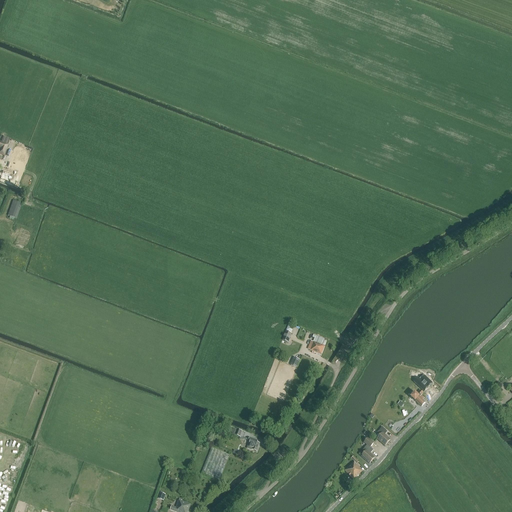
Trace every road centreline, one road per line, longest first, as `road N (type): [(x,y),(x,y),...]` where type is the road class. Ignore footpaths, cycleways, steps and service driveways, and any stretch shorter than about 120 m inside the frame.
road 1 (unclassified): [(246,511),(308,450),(402,294),(511,222)]
road 2 (unclassified): [(330,511),(462,364)]
